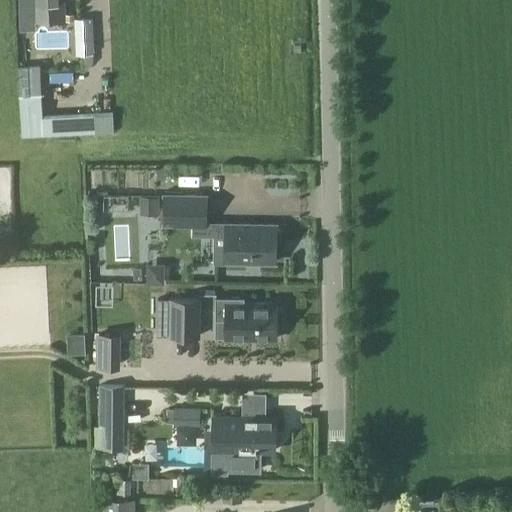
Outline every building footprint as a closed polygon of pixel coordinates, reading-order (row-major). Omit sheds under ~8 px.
[(33,0),(34,20),(64,19),(63,0),(33,0)] [(90,17),(73,18),(75,53),(92,52),(90,17)] [(39,67),(20,68),(23,137),(95,133),(94,118),(42,121),(39,67)] [(135,268),(137,194),(85,192),(83,266),(135,268)] [(208,224),(208,195),(165,194),(164,224),(208,224)] [(279,229),(279,224),(217,222),(216,261),(279,262),(279,243),(282,240),(282,231),(281,230),(279,229)] [(147,263),(147,284),(165,284),(165,263),(147,263)] [(149,333),(172,333),(172,299),(150,298),(149,333)] [(277,339),(277,302),(215,301),(214,327),(225,327),(225,338),(277,339)] [(198,337),(198,306),(173,306),(173,337),(198,337)] [(100,335),(100,369),(115,369),(115,335),(100,335)] [(124,447),(124,386),(101,385),(101,447),(124,447)] [(282,452),(282,419),(228,418),(228,419),(215,419),(214,467),(260,468),(261,452),(282,452)] [(239,499),(239,483),(225,483),(224,498),(239,499)] [(105,511),(128,511),(128,500),(105,499),(105,511)]
